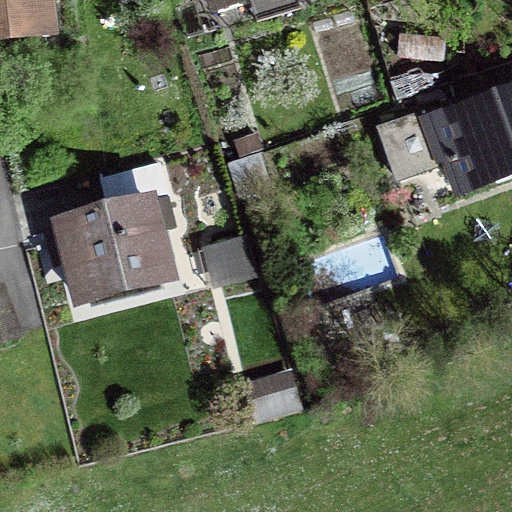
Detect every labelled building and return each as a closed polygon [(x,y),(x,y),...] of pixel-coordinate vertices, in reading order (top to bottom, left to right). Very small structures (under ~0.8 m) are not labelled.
[(0,0),(0,42),(46,37),(41,0),(0,0)] [(209,0),(214,16),(249,6),(256,27),(294,15),(289,0),(209,0)] [(445,166),(455,195),(511,174),(511,97),(431,126),(428,117),(378,135),(395,183),(445,166)] [(53,270),(66,267),(76,303),(164,280),(145,206),(164,201),(156,168),(98,184),(106,216),(80,223),(57,229),(58,233),(44,237),(53,270)] [(0,343),(13,339),(10,329),(0,300),(0,343)]
